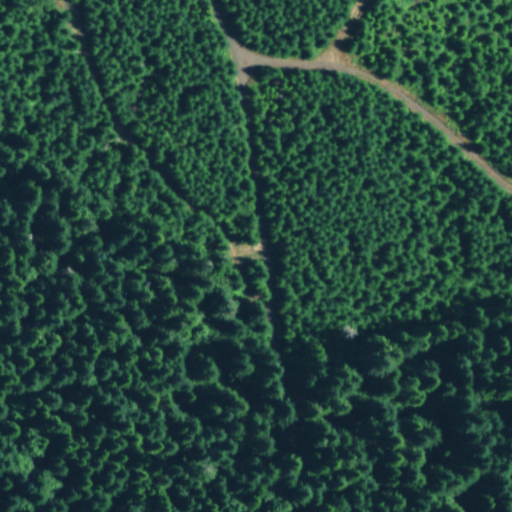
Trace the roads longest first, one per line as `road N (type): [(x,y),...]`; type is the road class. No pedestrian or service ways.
road 1 (track): [(202,0),(235,55),(238,146),(263,273),(262,325),(306,511)]
road 2 (track): [(262,325),(200,217),(137,156),(56,0)]
road 3 (track): [(235,55),(362,70),(511,179)]
